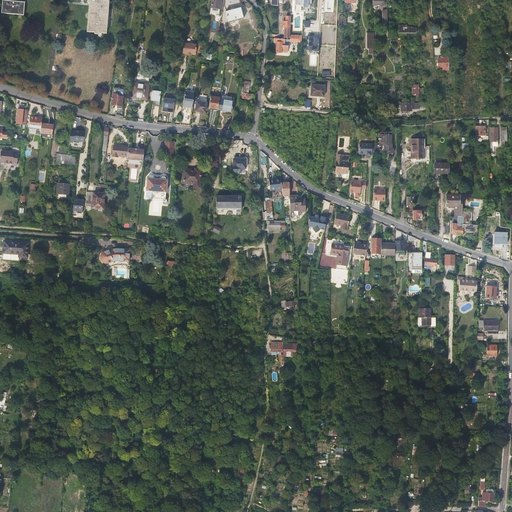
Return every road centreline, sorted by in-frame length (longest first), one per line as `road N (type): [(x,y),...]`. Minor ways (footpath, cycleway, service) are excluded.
road 1 (residential): [(252,136),(321,193),(508,264)]
road 2 (track): [(0,226),(264,245)]
road 3 (unclassified): [(0,87),(115,121),(252,136)]
road 4 (track): [(257,106),(394,125),(511,118)]
road 5 (residential): [(511,276),(501,511)]
road 6 (track): [(343,511),(502,509)]
road 7 (track): [(447,507),(461,445),(461,368)]
